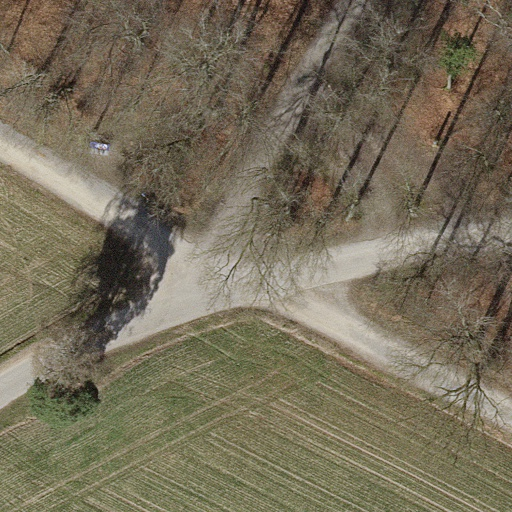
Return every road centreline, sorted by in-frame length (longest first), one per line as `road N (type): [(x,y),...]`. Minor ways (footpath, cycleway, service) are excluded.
road 1 (track): [(215,276),(294,306),(511,415)]
road 2 (track): [(215,276),(243,198),(356,0)]
road 3 (track): [(215,276),(511,231)]
road 4 (track): [(0,146),(215,276)]
road 5 (track): [(0,396),(215,276)]
